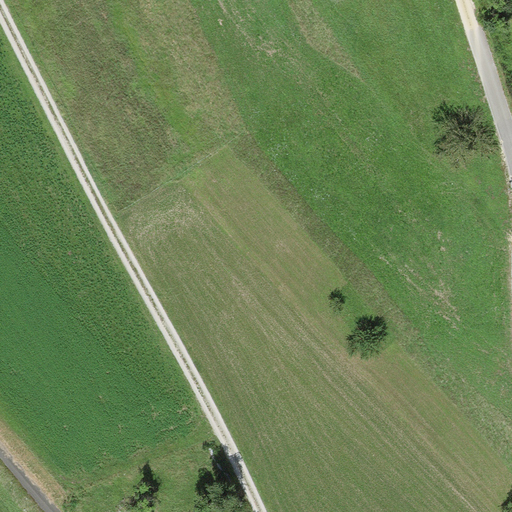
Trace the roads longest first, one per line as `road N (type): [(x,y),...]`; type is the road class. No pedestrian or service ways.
road 1 (track): [(0,17),(256,511)]
road 2 (track): [(459,0),(511,149)]
